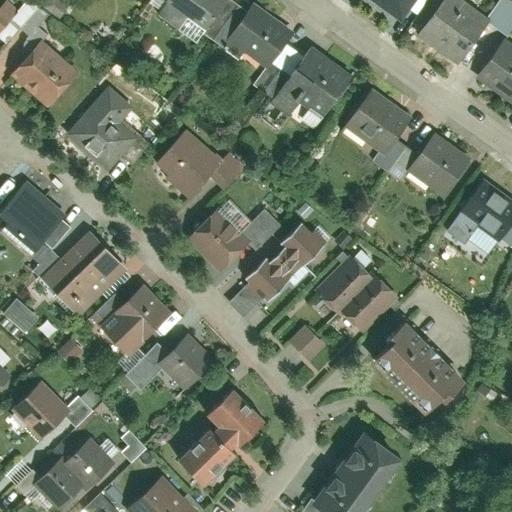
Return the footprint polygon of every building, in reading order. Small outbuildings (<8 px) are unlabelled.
[(0,33),(1,34),(20,10),(7,0),(4,0),(0,6),(0,33)] [(207,36),(231,3),(226,0),(168,0),(156,17),(179,34),(188,23),(207,36)] [(365,0),(402,26),(420,0),(365,0)] [(454,0),(446,0),(419,39),(459,67),(489,24),(454,0)] [(266,77),(293,38),(251,9),(224,47),(266,77)] [(511,49),(503,43),(477,82),(511,104),(511,49)] [(11,78),(48,111),(78,77),(41,44),(11,78)] [(311,137),(351,83),(308,52),(269,106),(311,137)] [(107,87),(64,135),(118,183),(150,148),(123,124),(134,112),(107,87)] [(387,158),(412,123),(371,94),(346,130),(387,158)] [(187,132),(154,169),(194,204),(211,185),(222,195),(245,169),(226,152),(219,160),(187,132)] [(443,203),(471,162),(433,136),(405,177),(443,203)] [(0,229),(32,259),(67,221),(27,184),(0,213),(0,229)] [(511,228),(511,205),(482,186),(449,237),(470,250),(481,233),(501,245),(511,228)] [(216,215),(186,244),(219,278),(249,249),(216,215)] [(299,228),(271,253),(294,279),(323,253),(299,228)] [(125,271),(89,236),(45,281),(82,316),(125,271)] [(271,253),(242,279),(265,305),(294,279),(271,253)] [(368,279),(350,258),(311,294),(335,320),(341,315),(361,337),(399,302),(374,274),(368,279)] [(168,318),(139,289),(99,329),(128,358),(168,318)] [(13,296),(0,311),(0,312),(21,332),(35,316),(13,296)] [(303,323),(284,340),(304,361),(322,344),(303,323)] [(463,387),(404,330),(371,363),(430,420),(463,387)] [(213,366),(186,339),(155,370),(182,397),(213,366)] [(0,392),(12,379),(0,367),(0,392)] [(69,414),(40,385),(8,417),(37,445),(69,414)] [(269,431),(232,394),(203,423),(212,432),(175,469),(204,497),(269,431)] [(131,459),(139,443),(127,437),(119,453),(131,459)] [(372,511),(404,468),(363,439),(311,511),(372,511)] [(115,469),(88,441),(63,466),(58,461),(32,486),(58,511),(81,489),(88,496),(115,469)] [(191,511),(160,480),(127,511),(191,511)]
